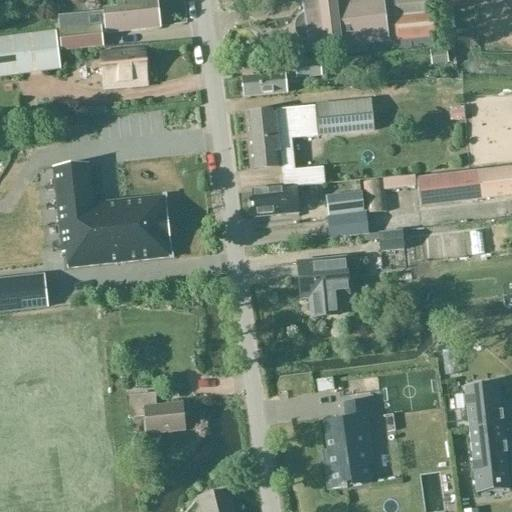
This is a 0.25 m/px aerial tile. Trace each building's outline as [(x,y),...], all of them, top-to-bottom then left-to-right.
[(106,35),(161,30),(157,0),(137,0),(116,2),(117,10),(104,12),(106,35)] [(310,53),(349,48),(350,55),(368,53),(367,46),(396,43),(397,52),(412,50),(412,49),(434,46),(433,38),(436,38),(433,14),(395,18),(392,0),(343,0),(303,5),(304,11),(301,12),(299,14),(297,15),(295,18),(294,20),(293,22),(293,25),(293,27),(294,30),(295,32),(296,35),(298,36),(300,38),(303,39),(305,40),(308,40),(310,53)] [(102,48),(100,26),(59,30),(61,52),(102,48)] [(0,79),(60,72),(54,34),(0,41),(0,79)] [(103,93),(147,88),(142,50),(99,56),(103,93)] [(432,65),(448,63),(447,52),(431,54),(432,65)] [(319,61),(294,64),(296,81),(297,81),(322,78),(319,61)] [(285,74),(242,79),(244,100),(287,95),(286,85),(298,84),(297,81),(296,81),(294,64),(284,66),(285,74)] [(204,97),(206,86),(190,85),(189,95),(204,97)] [(246,146),(291,141),(375,132),(371,103),(243,115),(246,146)] [(105,107),(89,109),(89,117),(106,115),(105,107)] [(465,108),(454,109),(455,121),(465,120),(465,108)] [(284,190),(296,189),(324,186),(323,170),(294,172),(291,141),(246,146),(249,173),(282,170),(284,189),(284,190)] [(172,261),(165,199),(88,209),(83,167),(52,170),(60,255),(65,255),(67,271),(172,261)] [(420,209),(511,198),(511,168),(417,180),(419,200),(420,209)] [(381,180),(382,191),(415,188),(414,177),(381,180)] [(384,213),(382,191),(381,180),(363,182),(367,215),(370,214),(384,213)] [(254,222),(299,216),(296,189),(284,190),(284,189),(253,192),(254,222)] [(328,217),(362,213),(360,194),(326,197),(328,217)] [(329,240),(372,236),(370,214),(367,215),(327,219),(329,240)] [(404,251),(402,232),(378,235),(380,254),(404,251)] [(311,319),(341,317),(340,299),(349,298),(346,262),(297,266),(301,301),(308,300),(311,319)] [(43,277),(0,281),(0,313),(47,309),(43,277)] [(469,433),(503,430),(498,384),(464,388),(469,433)] [(181,406),(155,409),(153,396),(128,398),(130,421),(144,419),(146,437),(183,433),(181,406)] [(375,420),(372,402),(342,406),(346,420),(326,423),(329,452),(323,453),(328,491),(369,484),(366,465),(372,465),(370,450),(401,446),(399,437),(371,442),(368,421),(375,420)] [(383,425),(385,436),(395,434),(393,423),(383,425)] [(510,491),(503,430),(469,433),(476,495),(477,495),(476,489),(496,486),(496,488),(502,487),(501,486),(507,485),(508,491),(510,491)] [(233,511),(229,493),(198,501),(200,511),(233,511)]
